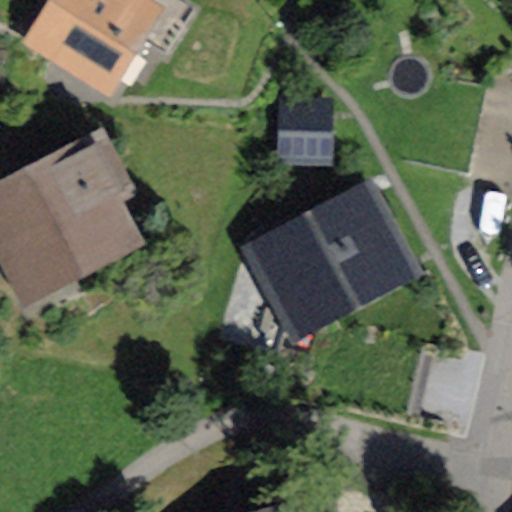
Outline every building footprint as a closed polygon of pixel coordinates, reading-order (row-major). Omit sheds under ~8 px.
[(47,0),(20,44),(109,101),(140,53),(164,68),(199,13),(179,0),(47,0)] [(332,165),(334,100),(281,98),(279,163),(332,165)] [(138,196),(101,129),(0,183),(0,266),(23,309),(143,244),(122,205),(138,196)] [(295,346),(423,275),(370,180),(242,250),(295,346)] [(335,511),(328,489),(255,511),(335,511)]
